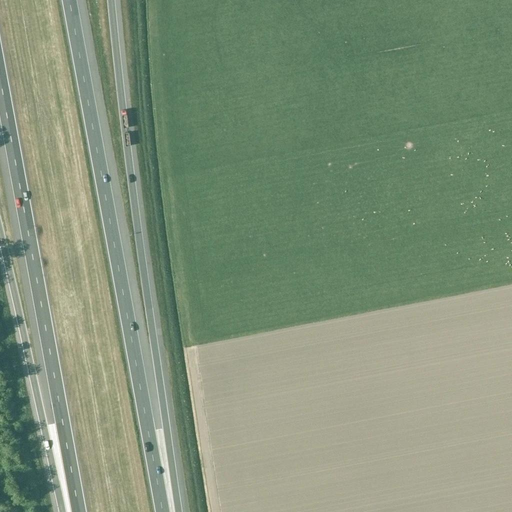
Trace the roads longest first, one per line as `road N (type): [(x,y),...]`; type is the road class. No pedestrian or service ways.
road 1 (motorway): [(162,511),(69,0)]
road 2 (motorway): [(174,511),(110,0)]
road 3 (motorway): [(0,76),(78,511)]
road 4 (motorway): [(0,231),(66,511)]
